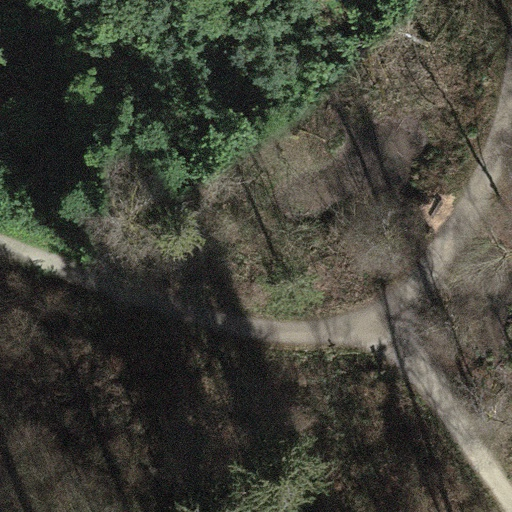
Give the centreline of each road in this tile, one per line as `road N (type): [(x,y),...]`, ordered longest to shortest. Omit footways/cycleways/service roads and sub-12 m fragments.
road 1 (track): [(0,248),(227,329),(330,337),(390,312)]
road 2 (track): [(390,312),(422,282),(480,184),(511,74)]
road 3 (track): [(510,511),(390,312)]
